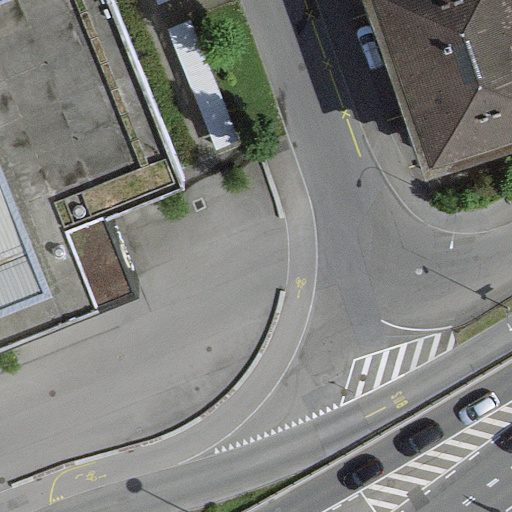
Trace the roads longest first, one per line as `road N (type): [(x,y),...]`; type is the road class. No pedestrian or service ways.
road 1 (residential): [(352,272),(355,205),(283,0)]
road 2 (primary): [(511,382),(288,511)]
road 3 (residential): [(352,272),(425,283),(511,255)]
